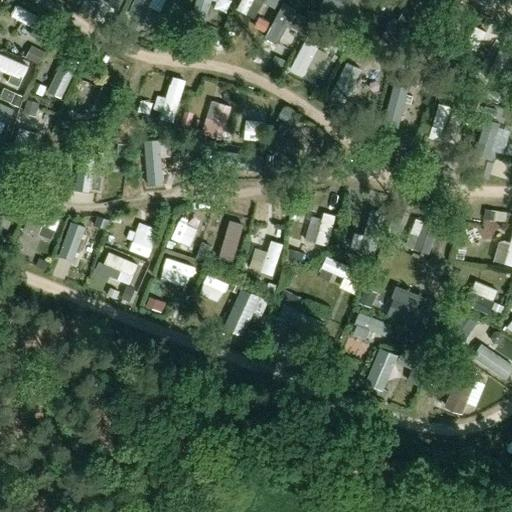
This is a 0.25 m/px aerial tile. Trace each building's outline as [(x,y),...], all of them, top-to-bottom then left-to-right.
[(47,21),(52,9),(31,0),(30,0),(26,11),(47,21)] [(351,0),(322,0),(318,9),(342,20),(351,0)] [(293,40),(308,6),(297,1),(281,35),(293,40)] [(318,63),(334,66),(338,40),(322,38),(318,63)] [(11,46),(5,60),(39,74),(45,61),(11,46)] [(371,86),(372,59),(356,58),(355,85),(371,86)] [(62,88),(76,95),(90,68),(76,61),(62,88)] [(107,93),(111,79),(100,75),(95,89),(107,93)] [(400,120),(416,122),(423,81),(407,78),(400,120)] [(0,105),(24,116),(29,103),(0,91),(0,105)] [(457,135),(466,101),(454,97),(445,132),(457,135)] [(183,148),(167,148),(166,177),(182,178),(183,148)] [(268,170),(269,159),(247,156),(245,168),(268,170)] [(93,183),(113,186),(115,165),(95,162),(93,183)] [(340,206),(333,237),(344,240),(352,209),(340,206)] [(43,225),(73,230),(77,213),(46,207),(43,225)] [(103,252),(112,222),(87,215),(78,245),(103,252)] [(219,244),(227,226),(208,218),(200,237),(219,244)] [(444,248),(452,227),(429,218),(421,238),(444,248)] [(242,225),(237,254),(255,257),(261,229),(242,225)] [(292,269),(299,237),(286,234),(280,266),(292,269)] [(184,251),(177,273),(202,280),(208,258),(184,251)] [(359,273),(356,280),(371,287),(379,271),(341,253),(337,262),(359,273)] [(219,287),(240,293),(245,275),(224,269),(219,287)] [(264,282),(254,299),(273,310),(283,293),(264,282)] [(393,299),(387,316),(412,326),(407,337),(423,343),(434,314),(435,315),(440,304),(396,286),(391,298),(393,299)] [(488,286),(483,297),(506,308),(511,297),(488,286)] [(511,364),(511,346),(500,337),(491,349),(511,364)] [(404,344),(392,372),(403,377),(415,349),(404,344)]
